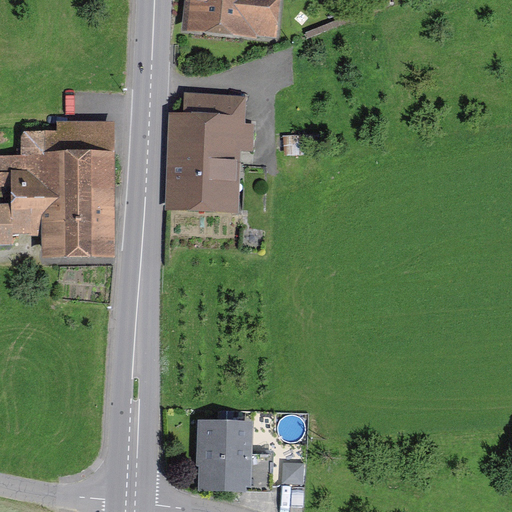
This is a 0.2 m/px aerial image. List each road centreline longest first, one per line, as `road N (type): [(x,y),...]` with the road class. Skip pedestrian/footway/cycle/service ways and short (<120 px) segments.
road 1 (secondary): [(131,504),(154,0)]
road 2 (unclassified): [(131,504),(0,487)]
